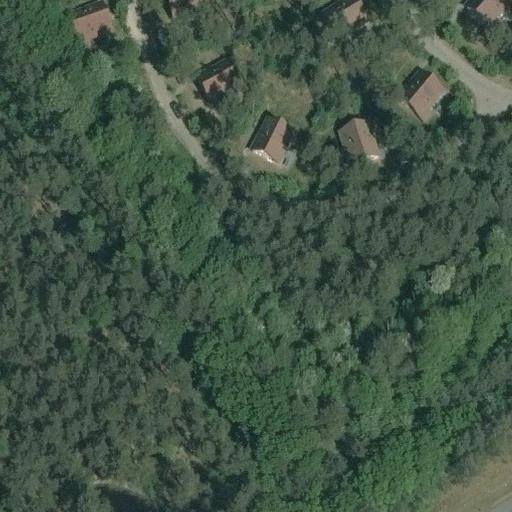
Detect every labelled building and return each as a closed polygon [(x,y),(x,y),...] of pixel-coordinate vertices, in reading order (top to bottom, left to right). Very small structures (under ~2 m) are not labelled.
[(166,0),(173,22),(197,15),(198,20),(208,18),(202,0),(166,0)] [(345,37),(366,24),(351,0),(349,2),(346,1),(340,4),(340,7),(322,18),(339,46),(348,41),(345,37)] [(465,11),(486,29),(503,11),(507,14),(511,8),(511,6),(505,0),(473,0),(472,0),(467,5),(468,8),(465,11)] [(87,41),(111,33),(102,7),(98,8),(96,7),(89,9),(88,11),(69,18),(80,50),(89,46),(87,41)] [(196,81),(210,106),(231,94),(234,98),(242,93),(226,64),(208,74),(206,74),(200,77),(199,80),(196,81)] [(426,113),(442,94),(420,76),(418,79),(415,79),(411,84),(411,87),(398,103),(424,124),(430,117),(426,113)] [(252,154),(277,166),(288,144),(293,147),(297,138),(267,123),(258,141),(255,142),(252,148),(253,151),(252,154)] [(350,169),(377,160),(369,136),(374,135),(371,126),(340,136),(346,155),(345,158),(347,164),(349,166),(350,169)]
